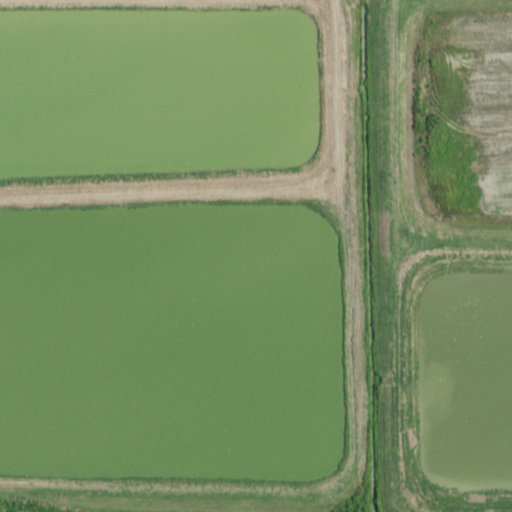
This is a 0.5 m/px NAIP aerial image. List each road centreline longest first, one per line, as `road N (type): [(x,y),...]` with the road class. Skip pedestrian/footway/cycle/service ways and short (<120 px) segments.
road 1 (track): [(0,481),(304,488),(335,474),(328,0)]
road 2 (track): [(387,0),(395,457),(398,484),(423,511)]
